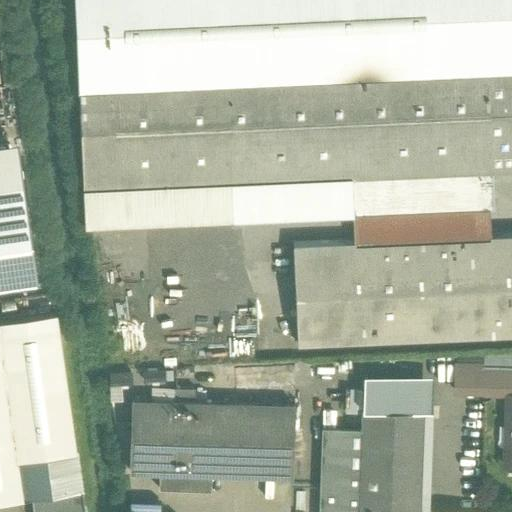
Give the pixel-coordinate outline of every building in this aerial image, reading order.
[(511,0),(77,0),(87,227),(356,216),(357,243),(498,237),(496,172),(511,170),(511,0)] [(22,193),(0,195),(0,294),(35,290),(22,193)] [(511,236),(498,237),(357,243),(297,246),(302,344),(511,334),(511,236)] [(84,511),(59,316),(0,322),(0,324),(25,511),(84,511)] [(0,502),(23,499),(0,324),(0,502)] [(454,394),(511,396),(511,367),(455,365),(454,394)] [(178,402),(137,400),(134,472),(164,475),(164,490),(216,492),(216,475),(296,477),(299,405),(200,402),(200,389),(178,388),(178,402)] [(511,511),(426,506),(425,493),(428,413),(368,411),(367,431),(327,430),(324,511),(511,511)]
